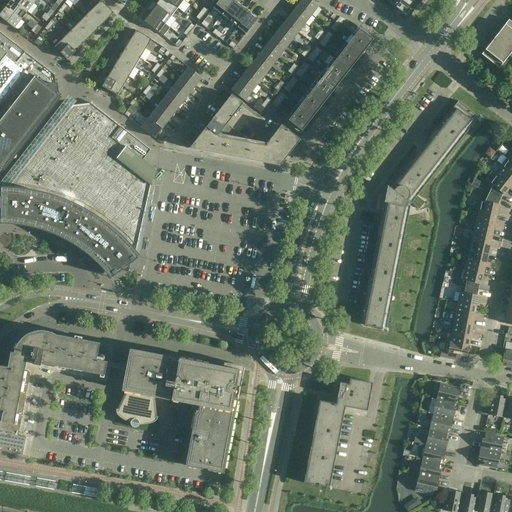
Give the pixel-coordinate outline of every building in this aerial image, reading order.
[(5,8),(21,20),(27,12),(11,0),(8,5),(7,5),(5,8)] [(28,0),(11,0),(27,12),(33,4),(28,0)] [(171,16),(177,8),(167,0),(159,0),(156,4),(171,16)] [(167,0),(177,8),(184,0),(183,0),(167,0)] [(221,15),(232,0),(219,0),(213,8),(221,15)] [(232,0),(221,15),(229,21),(241,6),(236,2),(233,0),(232,0)] [(311,15),(318,7),(309,0),(301,0),(298,5),(311,15)] [(403,0),(389,0),(388,2),(404,14),(406,10),(410,5),(403,0)] [(101,1),(93,9),(105,21),(113,13),(101,1)] [(150,12),(165,24),(171,16),(156,4),(152,9),(150,12)] [(298,5),(291,14),(305,24),(311,15),(298,5)] [(241,6),(229,21),(238,27),(249,12),(246,10),(241,6)] [(0,14),(0,17),(14,28),(21,20),(5,8),(3,11),(0,14)] [(98,29),(105,21),(93,9),(85,16),(98,29)] [(143,21),(158,33),(163,36),(170,28),(165,24),(150,12),(147,15),(147,16),(143,21)] [(238,27),(246,34),(258,19),(252,15),(252,14),(249,12),(238,27)] [(50,17),(47,14),(46,15),(45,13),(41,18),(46,22),(50,17)] [(298,32),(305,24),(291,14),(285,22),(298,32)] [(90,36),(98,29),(85,16),(78,24),(90,36)] [(343,18),(338,25),(340,27),(346,20),(343,18)] [(481,54),(499,68),(511,51),(511,22),(508,20),(481,54)] [(185,27),(191,32),(195,27),(191,24),(188,22),(185,27)] [(291,41),(298,32),(285,22),(278,31),(291,41)] [(30,25),(39,32),(41,28),(36,24),(35,25),(32,23),(30,25)] [(83,44),(90,36),(78,24),(70,32),(83,44)] [(39,32),(30,25),(29,26),(32,29),(31,31),(36,35),(39,32)] [(303,136),(305,133),(302,130),(372,40),(376,43),(378,40),(367,31),(365,33),(357,27),(286,119),(294,125),(292,127),(303,136)] [(151,40),(136,30),(130,40),(145,49),(151,40)] [(285,49),(291,41),(278,31),(271,39),(285,49)] [(0,165),(2,163),(56,93),(57,93),(54,75),(55,75),(0,32),(0,165)] [(75,52),(83,44),(70,32),(62,39),(75,52)] [(43,40),(39,36),(34,43),(38,46),(43,40)] [(67,60),(75,52),(62,39),(54,47),(67,60)] [(265,48),(278,58),(285,49),(271,39),(265,48)] [(130,40),(125,49),(140,58),(145,49),(130,40)] [(271,67),(278,58),(265,48),(258,56),(271,67)] [(125,49),(119,58),(134,68),(140,58),(125,49)] [(265,75),(271,67),(258,56),(251,65),(265,75)] [(129,77),(134,68),(119,58),(113,68),(129,77)] [(258,84),(265,75),(251,65),(245,73),(258,84)] [(202,78),(188,67),(182,76),(195,86),(202,78)] [(108,77),(123,86),(129,77),(113,68),(108,77)] [(245,73),(238,82),(251,92),(258,84),(245,73)] [(188,95),(195,86),(182,76),(175,85),(188,95)] [(102,87),(117,96),(123,86),(108,77),(102,87)] [(245,101),(251,92),(238,82),(231,90),(233,91),(245,101)] [(168,93),(182,103),(188,95),(175,85),(168,93)] [(175,112),(182,103),(168,93),(162,102),(175,112)] [(196,150),(268,164),(279,166),(300,140),(282,126),(281,127),(266,147),(267,148),(263,152),(252,143),(219,137),(217,136),(223,128),(243,104),(231,95),(198,137),(198,138),(199,136),(204,140),(196,150)] [(386,330),(386,328),(410,205),(478,117),(458,101),(390,188),(387,186),(360,325),(385,330),(386,330)] [(162,102),(155,110),(168,120),(175,112),(162,102)] [(1,197),(0,197),(0,208),(1,209),(1,215),(1,218),(6,218),(13,219),(26,220),(38,223),(50,227),(61,231),(68,235),(89,249),(98,257),(107,265),(112,271),(115,275),(116,275),(122,270),(123,269),(124,269),(125,269),(126,268),(127,267),(127,266),(134,261),(134,260),(138,258),(138,257),(135,253),(136,248),(154,170),(154,169),(143,160),(150,150),(149,149),(90,103),(74,105),(72,106),(32,157),(31,159),(18,175),(7,189),(1,189),(1,190),(1,194),(0,194),(0,193),(0,195),(1,195),(1,197)] [(162,129),(168,120),(155,110),(148,119),(162,129)] [(141,128),(155,138),(162,129),(148,119),(141,128)] [(511,174),(511,162),(508,159),(502,167),(511,174)] [(511,174),(502,167),(495,175),(510,187),(509,189),(511,191),(511,174)] [(489,194),(500,199),(503,194),(504,195),(509,189),(510,187),(495,175),(492,173),(486,181),(492,186),(489,194)] [(478,211),(497,215),(499,205),(497,204),(500,199),(489,194),(488,194),(483,191),(481,201),(478,211)] [(494,228),(498,228),(499,223),(495,222),(497,215),(478,211),(476,220),(471,219),(471,220),(495,225),(494,228)] [(492,235),(494,228),(495,225),(471,220),(471,221),(476,222),(474,231),(492,235)] [(474,231),(471,241),(490,245),(489,247),(493,248),(495,243),(491,242),(492,235),(474,231)] [(471,241),(469,250),(488,255),(489,247),(490,245),(471,241)] [(489,268),(490,263),(486,262),(488,255),(469,250),(467,260),(461,258),(461,259),(485,265),(485,267),(489,268)] [(483,275),(485,267),(485,265),(461,259),(461,260),(466,262),(464,270),(483,275)] [(483,275),(464,270),(462,280),(461,286),(478,290),(479,284),(481,285),(483,275)] [(458,302),(476,306),(478,296),(476,295),(478,290),(461,286),(460,292),(458,302)] [(478,319),(479,314),(475,313),(476,306),(458,302),(456,312),(474,316),(474,319),(478,319)] [(474,320),(474,319),(474,316),(456,312),(454,322),(472,326),(474,320)] [(470,339),(474,339),(475,334),(471,333),(472,326),(454,322),(452,332),(471,336),(470,339)] [(137,352),(135,353),(136,356),(130,358),(130,357),(128,356),(127,360),(127,362),(127,361),(126,365),(126,366),(107,362),(107,358),(97,356),(99,343),(56,335),(51,333),(50,332),(48,332),(46,331),(44,331),(42,331),(40,331),(38,331),(37,331),(35,331),(33,332),(31,333),(29,333),(27,334),(25,336),(23,337),(21,339),(19,341),(18,343),(16,345),(15,348),(14,350),(13,353),(10,352),(7,367),(0,365),(0,450),(22,455),(26,437),(18,436),(30,375),(30,374),(29,373),(29,372),(28,371),(27,371),(24,371),(27,358),(35,359),(34,365),(40,366),(41,363),(104,375),(106,366),(125,370),(125,372),(124,375),(124,378),(123,380),(123,383),(125,384),(125,383),(130,385),(118,409),(117,409),(116,410),(116,412),(116,413),(116,414),(117,416),(119,418),(124,421),(130,423),(131,426),(134,428),(137,427),(139,424),(146,424),(150,424),(152,423),(154,422),(155,422),(157,420),(157,419),(157,418),(157,416),(155,417),(154,396),(158,396),(158,398),(171,400),(179,358),(166,356),(165,365),(158,360),(160,358),(159,357),(158,356),(157,354),(156,354),(155,353),(153,352),(152,351),(151,351),(149,350),(148,350),(146,350),(145,350),(143,350),(142,350),(141,351),(139,351),(138,352),(137,352)] [(469,346),(470,339),(471,336),(452,332),(450,342),(469,346)] [(469,346),(450,342),(450,343),(445,342),(443,351),(441,350),(439,356),(447,358),(459,360),(460,355),(467,356),(469,346)] [(511,368),(511,350),(504,349),(501,366),(511,368)] [(187,465),(222,472),(236,398),(233,398),(237,379),(239,372),(238,372),(239,370),(235,369),(235,366),(194,358),(193,361),(179,358),(171,400),(193,405),(192,410),(197,411),(187,465)] [(345,407),(363,410),(367,411),(372,383),(350,378),(349,384),(340,382),(336,404),(319,401),(303,483),(329,488),(345,407)] [(436,400),(454,404),(455,398),(457,399),(460,389),(440,384),(436,400)] [(503,418),(507,400),(502,399),(502,396),(492,394),(488,414),(503,418)] [(436,400),(433,415),(453,419),(455,409),(453,409),(454,404),(436,400)] [(511,419),(511,400),(507,400),(503,418),(511,419)] [(433,415),(429,430),(447,434),(448,429),(450,429),(453,419),(433,415)] [(429,430),(426,445),(445,450),(448,440),(445,439),(447,434),(429,430)] [(480,449),(500,453),(503,437),(485,434),(484,440),(482,439),(480,449)] [(445,450),(426,445),(419,444),(416,459),(422,460),(440,464),(441,459),(443,460),(445,450)] [(500,453),(480,449),(478,459),(480,460),(479,465),(497,469),(500,453)] [(422,460),(419,475),(438,480),(441,470),(438,470),(440,464),(422,460)] [(438,480),(419,475),(415,491),(432,495),(434,489),(436,490),(438,480)] [(452,511),(459,511),(463,493),(453,491),(452,494),(447,493),(443,510),(452,511)] [(476,511),(478,511),(490,511),(494,494),(484,492),(484,495),(478,494),(477,498),(478,498),(475,511),(476,511)] [(463,493),(459,511),(475,511),(476,511),(475,511),(478,498),(477,498),(472,497),(473,495),(463,493)] [(490,511),(506,511),(509,500),(504,499),(504,496),(494,494),(490,511)] [(435,499),(430,502),(434,508),(439,505),(435,499)] [(410,501),(403,505),(407,511),(414,508),(410,501)]
